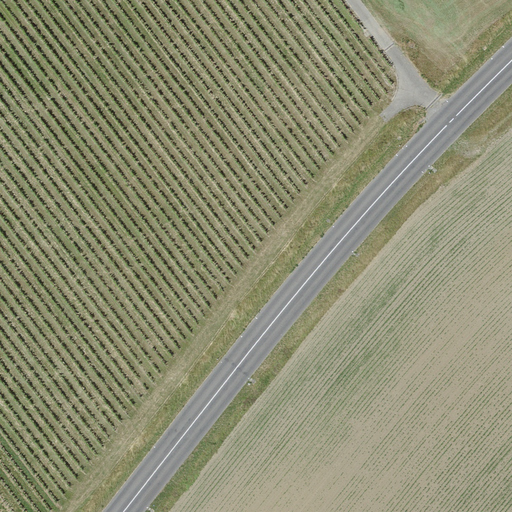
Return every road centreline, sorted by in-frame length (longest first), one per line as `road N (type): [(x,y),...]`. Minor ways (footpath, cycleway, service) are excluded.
road 1 (secondary): [(139,511),(364,229),(511,76)]
road 2 (track): [(341,0),(447,137)]
